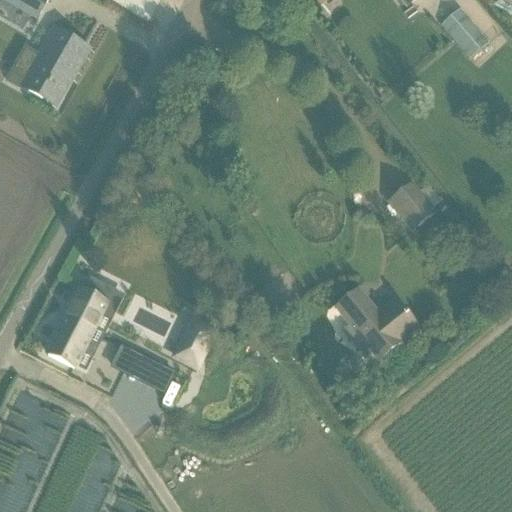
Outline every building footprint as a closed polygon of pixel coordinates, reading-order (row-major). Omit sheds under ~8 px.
[(0,0),(37,22),(49,0),(0,0)] [(399,0),(406,9),(416,0),(399,0)] [(489,45),(460,10),(439,25),(469,61),(489,45)] [(414,26),(410,21),(404,26),(407,31),(411,28),(417,35),(426,29),(420,21),(414,26)] [(25,51),(6,83),(28,96),(29,94),(38,99),(55,109),(70,83),(65,80),(83,48),(66,38),(53,31),(37,58),(25,51)] [(436,59),(446,52),(433,34),(423,41),(436,59)] [(436,215),(411,186),(386,205),(411,236),(436,215)] [(436,222),(428,228),(436,238),(444,232),(436,222)] [(270,285),(257,295),(273,317),(287,307),(270,285)] [(335,311),(348,326),(379,365),(402,346),(401,345),(416,333),(407,320),(394,305),(378,318),(358,292),(335,311)] [(48,357),(73,370),(106,306),(81,293),(48,357)] [(192,320),(171,361),(196,373),(216,332),(192,320)] [(225,336),(216,343),(222,350),(231,343),(225,336)] [(120,350),(110,370),(125,378),(135,358),(120,350)]
